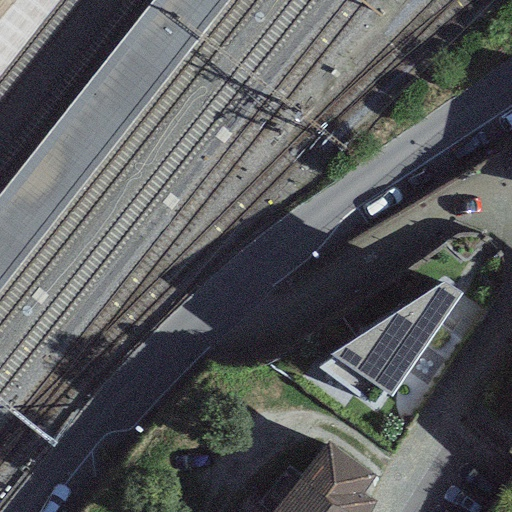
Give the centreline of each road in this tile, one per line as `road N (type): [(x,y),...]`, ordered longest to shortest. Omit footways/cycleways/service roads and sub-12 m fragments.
road 1 (residential): [(511,85),(417,146),(208,315)]
road 2 (residential): [(208,315),(309,292),(511,173)]
road 3 (residential): [(208,315),(41,511)]
road 4 (residential): [(511,297),(387,511)]
